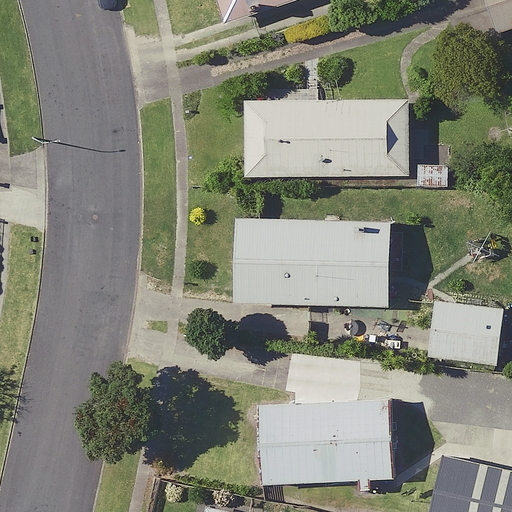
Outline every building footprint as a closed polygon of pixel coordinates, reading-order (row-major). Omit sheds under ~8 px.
[(283,0),(211,0),(219,22),(283,0)] [(511,25),(511,0),(478,0),(490,33),(511,25)] [(402,174),(403,97),(240,97),(239,173),(402,174)] [(384,226),(235,219),(231,299),(380,306),(384,226)] [(496,310),(431,305),(426,358),(492,363),(496,310)] [(386,477),(384,396),(252,400),(254,481),(386,477)]
